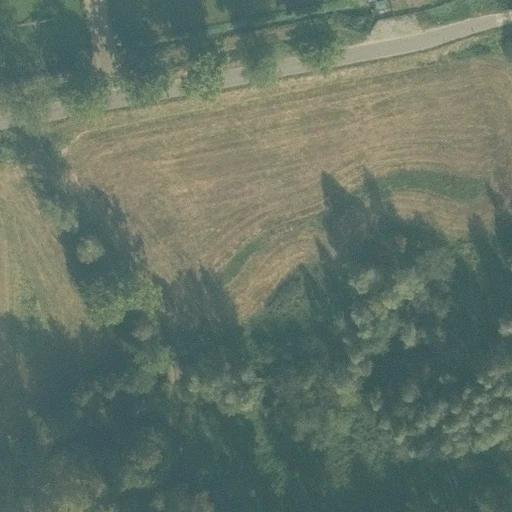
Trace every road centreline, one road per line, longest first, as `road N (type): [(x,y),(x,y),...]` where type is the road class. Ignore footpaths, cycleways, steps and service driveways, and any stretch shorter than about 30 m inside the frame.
road 1 (unclassified): [(0,120),(511,16)]
road 2 (track): [(171,511),(174,383),(164,325),(15,117)]
